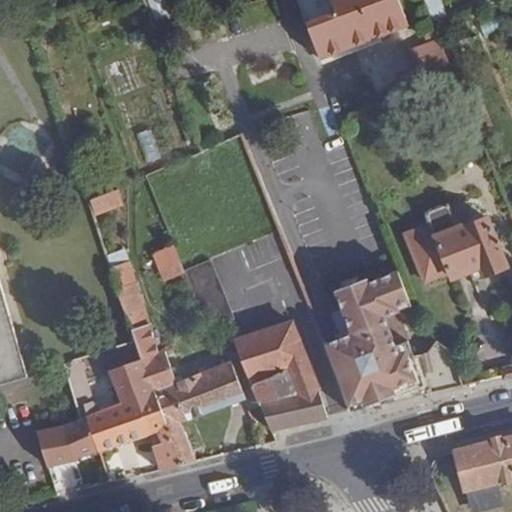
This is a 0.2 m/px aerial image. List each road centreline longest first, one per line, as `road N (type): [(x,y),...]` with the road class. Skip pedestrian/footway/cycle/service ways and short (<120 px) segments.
road 1 (secondary): [(79,511),(341,450)]
road 2 (secondary): [(341,450),(511,403)]
